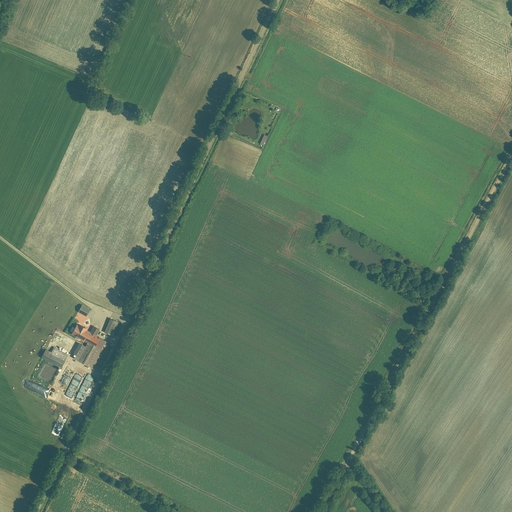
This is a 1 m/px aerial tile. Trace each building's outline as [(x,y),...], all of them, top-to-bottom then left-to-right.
[(91,309),(82,304),(78,311),(87,316),(91,309)] [(119,321),(111,318),(105,332),(114,335),(119,321)] [(89,328),(79,322),(73,333),(88,342),(94,345),(99,336),(97,335),(101,329),(94,325),(90,331),(88,330),(89,328)] [(110,342),(99,336),(94,345),(88,342),(86,346),(80,342),(74,353),(76,354),(74,358),(94,369),(110,342)] [(69,354),(54,347),(52,351),(46,348),(42,357),(62,367),(69,354)] [(76,373),(72,383),(78,386),(83,377),(76,373)] [(30,391),(53,400),(56,392),(31,383),(30,386),(31,386),(30,391)] [(63,425),(66,426),(72,414),(69,413),(63,425)] [(69,428),(75,415),(73,414),(66,427),(69,428)]
